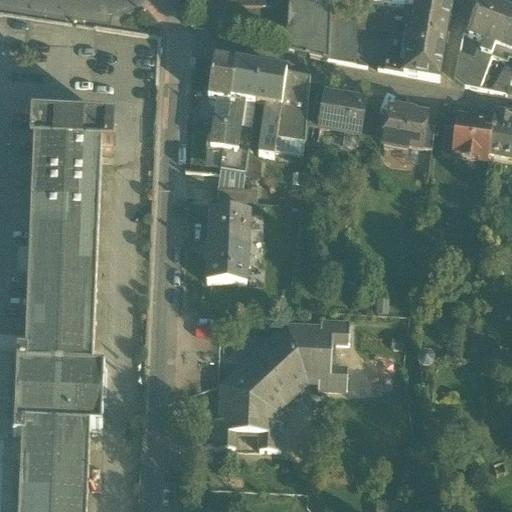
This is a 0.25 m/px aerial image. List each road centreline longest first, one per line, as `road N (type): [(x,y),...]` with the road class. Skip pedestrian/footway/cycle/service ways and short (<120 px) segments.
road 1 (residential): [(176,41),(158,511)]
road 2 (residential): [(176,41),(511,105)]
